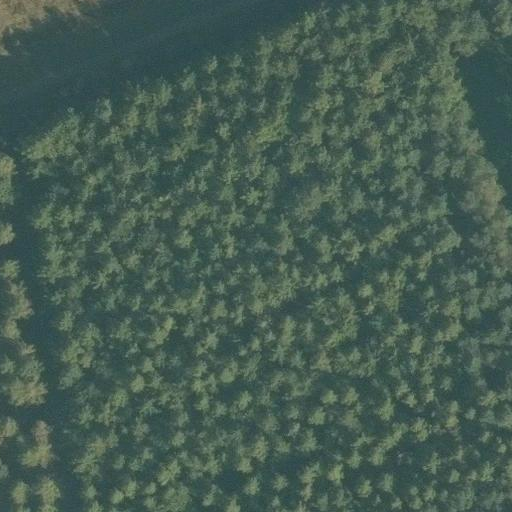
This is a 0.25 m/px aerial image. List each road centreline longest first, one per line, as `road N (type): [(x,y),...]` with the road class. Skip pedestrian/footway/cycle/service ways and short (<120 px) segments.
road 1 (track): [(72,511),(22,135)]
road 2 (track): [(238,0),(0,99)]
